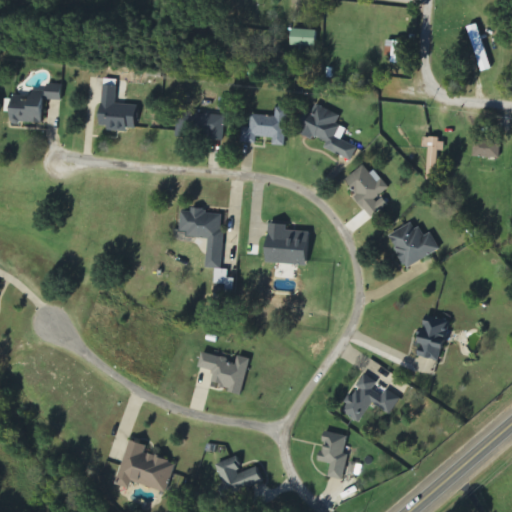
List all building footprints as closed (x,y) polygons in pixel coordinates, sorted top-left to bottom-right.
[(490,70),(480,25),(471,27),(480,72),(490,70)] [(292,46),(318,48),(318,31),(292,30),(292,46)] [(403,64),(404,42),(387,41),(386,55),(391,55),(391,64),(403,64)] [(116,105),(117,84),(102,83),(101,127),(107,127),(107,130),(137,131),(138,106),(116,105)] [(61,101),(62,85),(46,85),(46,101),(61,101)] [(42,125),(44,92),(30,92),(30,99),(11,98),(10,123),(42,125)] [(352,161),(358,148),(342,141),(347,129),(337,125),(341,116),(316,106),(313,113),(308,111),(299,133),(327,144),(325,150),(352,161)] [(252,115),(251,128),(243,128),(242,143),(256,144),(257,138),(273,139),(273,146),(286,147),(288,109),(277,108),(276,117),(252,115)] [(225,138),(226,116),(191,115),(190,137),(225,138)] [(429,148),(428,180),(438,181),(439,152),(445,152),(445,140),(424,139),(423,148),(429,148)] [(500,159),(501,142),(474,141),(474,158),(500,159)] [(390,188),(374,170),(370,173),(363,166),(345,182),(357,195),(353,198),(372,219),(388,205),(381,196),(390,188)] [(224,215),(206,215),(207,210),(191,209),(190,212),(181,212),(180,236),(208,238),(207,269),(216,270),(215,285),(226,285),(225,296),(234,296),(234,280),(228,279),(228,270),(222,270),(224,215)] [(406,270),(441,250),(431,233),(423,238),(414,222),(388,237),(406,270)] [(306,266),(307,233),(287,231),(287,226),(267,225),(265,264),(306,266)] [(440,362),(449,321),(424,316),(415,357),(440,362)] [(199,369),(214,372),(211,388),(244,394),(250,360),(237,358),(237,361),(202,355),(199,369)] [(372,404),(391,416),(401,398),(386,390),(383,395),(373,390),(378,383),(364,375),(342,413),(361,424),(372,404)] [(343,481),(348,455),(344,455),(348,438),(325,432),(318,462),(331,465),(328,478),(343,481)] [(167,492),(175,463),(145,455),(148,446),(129,441),(117,486),(130,490),(132,483),(167,492)] [(215,466),(227,497),(264,483),(258,467),(242,474),(236,458),(215,466)]
